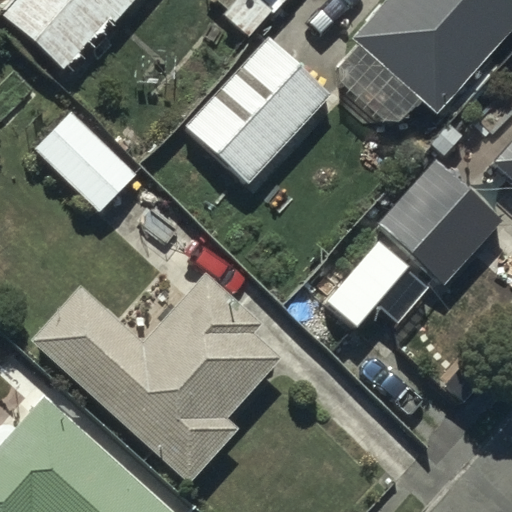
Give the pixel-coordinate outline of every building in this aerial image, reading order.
[(25,0),(0,28),(0,31),(65,90),(145,0),(25,0)] [(511,43),(511,0),(394,0),(345,55),(354,64),(333,85),(333,103),(387,151),(418,118),(430,129),(442,117),(451,125),(492,80),(485,74),(511,43)] [(324,103),(264,49),(182,141),(242,194),(324,103)] [(70,123),(35,160),(31,165),(92,223),(131,181),(70,123)] [(511,150),(487,178),(511,200),(511,150)] [(431,175),(374,236),(440,297),(497,236),(431,175)] [(84,295),(28,358),(187,500),(234,447),(221,436),(277,373),(251,350),(260,341),(201,288),(138,360),(111,335),(119,326),(84,295)] [(149,511),(41,413),(0,458),(0,511),(149,511)]
